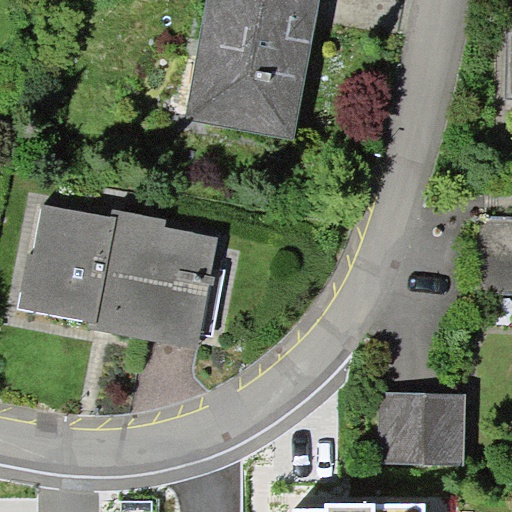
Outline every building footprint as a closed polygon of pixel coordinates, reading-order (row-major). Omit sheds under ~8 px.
[(319,0),(207,0),(185,118),(294,138),(319,0)] [(112,216),(43,202),(33,253),(29,252),(18,308),(90,322),(89,327),(199,349),(202,333),(213,335),(226,270),(212,268),(219,236),(166,226),(167,218),(114,208),(112,216)] [(511,216),(477,216),(476,294),(511,294),(511,216)] [(466,394),(380,392),(378,461),(464,464),(466,394)] [(327,509),(294,509),(293,511),(425,511),(426,503),(327,503),(327,509)]
